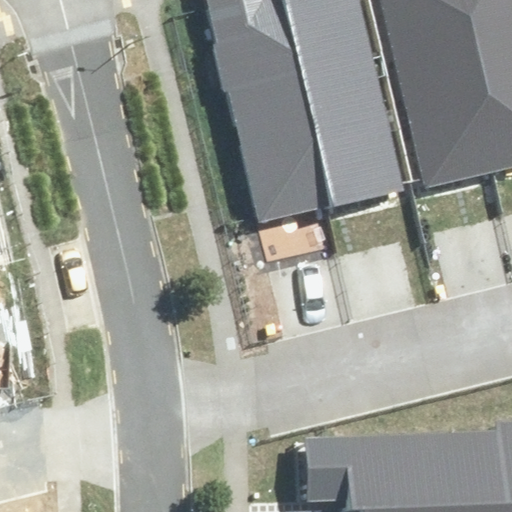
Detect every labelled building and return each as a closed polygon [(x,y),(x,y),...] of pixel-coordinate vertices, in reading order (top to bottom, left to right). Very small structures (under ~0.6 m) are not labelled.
[(207,0),(258,214),(325,198),(277,0),(207,0)] [(277,0),(325,198),(401,180),(358,0),(277,0)] [(371,0),(416,181),(492,162),(452,0),(371,0)] [(511,0),(452,0),(492,162),(511,157),(511,0)] [(298,434),(301,493),(348,491),(348,504),(511,497),(511,414),(492,415),(493,423),(298,434)] [(511,511),(511,497),(348,504),(348,511),(511,511)]
